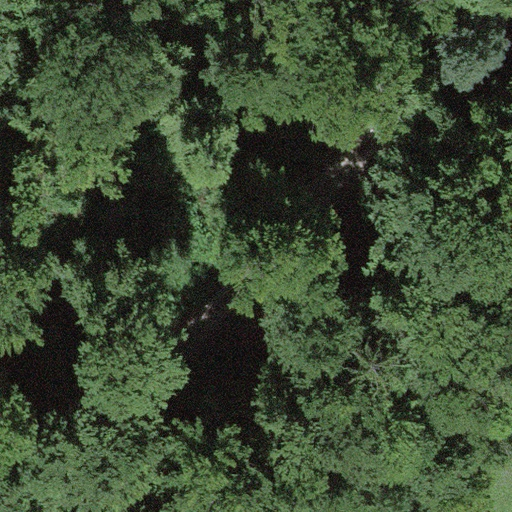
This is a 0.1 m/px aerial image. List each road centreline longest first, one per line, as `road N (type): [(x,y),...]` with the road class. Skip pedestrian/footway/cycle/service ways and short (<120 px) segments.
road 1 (track): [(47,511),(385,113),(508,0)]
road 2 (track): [(0,281),(178,38),(216,0)]
